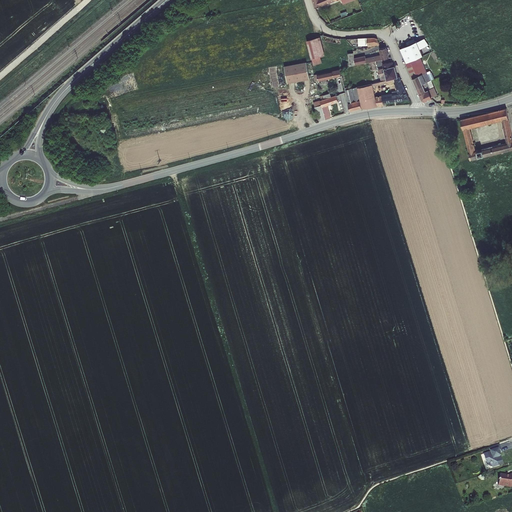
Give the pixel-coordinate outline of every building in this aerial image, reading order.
[(341,39),(323,35),(325,42),(341,44),(341,39)] [(322,37),(308,41),(312,58),(322,56),(327,54),(322,37)] [(380,45),(378,37),(368,37),(369,44),(370,47),(380,45)] [(408,61),(422,55),(416,41),(402,46),(408,61)] [(390,56),(388,47),(381,49),(382,54),(367,58),(366,56),(356,58),(357,64),(390,56)] [(356,58),(354,52),(349,53),(352,65),(357,64),(356,58)] [(422,55),(408,61),(414,76),(428,70),(422,55)] [(323,61),(322,56),(312,58),(314,64),(323,61)] [(308,62),(285,66),(289,83),(311,79),(308,62)] [(398,66),(397,62),(388,64),(389,68),(384,69),(387,80),(389,80),(397,78),(401,77),(402,77),(399,66),(398,66)] [(343,67),(315,76),(316,82),(345,74),(343,67)] [(428,70),(414,76),(417,85),(424,82),(424,81),(431,78),(428,70)] [(413,98),(404,77),(402,77),(401,77),(397,78),(398,81),(401,91),(395,91),(396,93),(385,94),(386,95),(379,96),(381,107),(387,106),(386,102),(413,98)] [(424,82),(417,85),(423,97),(426,98),(433,96),(432,95),(438,92),(435,85),(431,86),(428,79),(424,81),(424,82)] [(377,86),(376,83),(361,86),(367,108),(381,107),(379,96),(377,86)] [(367,108),(361,86),(352,88),(351,88),(349,88),(355,110),(367,108)] [(348,107),(343,92),(322,102),(323,107),(327,119),(332,117),(328,105),(340,100),(343,109),(348,107)] [(332,97),(331,94),(321,98),(321,100),(322,102),(332,97)] [(322,102),(321,100),(314,102),(320,122),(327,119),(323,107),(322,102)] [(511,137),(505,111),(462,121),(455,121),(459,135),(462,134),(469,163),(511,152),(511,137)] [(499,464),(503,463),(501,458),(500,458),(499,458),(499,457),(500,456),(500,455),(499,453),(502,452),(499,444),(489,448),(490,452),(484,454),(487,465),(491,463),(493,467),(500,465),(499,464)] [(510,487),(511,486),(511,473),(510,475),(510,476),(508,477),(505,476),(506,475),(500,474),(498,485),(510,487)]
